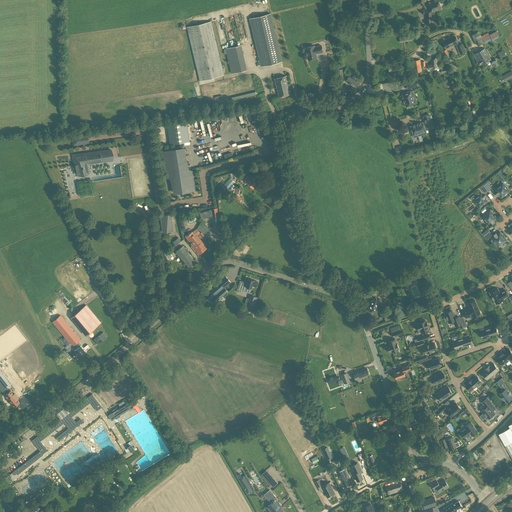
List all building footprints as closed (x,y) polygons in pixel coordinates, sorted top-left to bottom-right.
[(430,11),(426,11),(427,24),(432,24),(431,13),(441,9),(437,0),(433,0),(434,1),(427,3),(430,11)] [(270,14),(249,19),(260,66),(282,61),(270,14)] [(211,22),(187,27),(200,81),(224,75),(211,22)] [(478,31),(471,35),(477,46),(484,42),(482,39),(478,31)] [(458,43),(454,35),(442,41),(445,48),(455,44),(457,46),(460,54),(465,51),(462,44),(459,45),(458,43)] [(240,45),(225,49),(231,73),(246,70),(240,45)] [(312,45),(305,47),(308,60),(309,60),(311,60),(312,59),(316,58),(316,54),(317,53),(322,52),(321,45),(313,47),(312,45)] [(484,48),(474,54),(477,59),(476,60),(479,65),(490,59),(484,48)] [(429,65),(427,65),(428,69),(429,69),(429,70),(441,68),(440,65),(439,65),(438,57),(428,58),(429,65)] [(420,59),(412,61),(413,73),(421,71),(420,59)] [(511,71),(500,78),(502,83),(511,77),(511,71)] [(349,76),(346,81),(349,82),(348,82),(352,85),(353,84),(356,86),(359,81),(356,80),(357,78),(353,75),(352,77),(351,78),(349,76)] [(285,76),(274,78),(279,97),(290,94),(285,76)] [(415,80),(405,83),(407,89),(417,86),(415,80)] [(256,91),(232,97),(233,99),(256,94),(256,91)] [(410,91),(402,94),(404,98),(402,99),(403,102),(405,102),(406,107),(414,104),(413,100),(415,99),(413,91),(410,92),(410,91)] [(410,126),(411,127),(409,128),(411,132),(412,131),(414,137),(426,133),(425,130),(427,129),(426,126),(432,124),(429,115),(423,116),(426,124),(423,125),(423,122),(418,124),(418,123),(415,124),(415,125),(410,126)] [(180,123),(170,125),(172,143),(183,142),(180,123)] [(88,135),(79,136),(73,137),(74,145),(89,143),(88,135)] [(185,147),(163,151),(166,177),(171,179),(174,194),(196,190),(194,171),(189,169),(185,147)] [(112,158),(111,150),(74,155),(77,175),(88,173),(87,162),(112,158)] [(247,182),(246,182),(253,188),(257,184),(259,182),(259,181),(258,181),(260,179),(255,174),(253,176),(252,175),(250,178),(247,182)] [(231,178),(223,186),(226,190),(230,186),(231,187),(233,185),(232,184),(234,181),(231,178)] [(498,192),(496,194),(498,196),(500,194),(502,197),(509,191),(503,184),(496,190),(498,192)] [(232,188),(231,192),(235,193),(235,194),(233,196),(238,201),(240,199),(237,196),(238,195),(239,190),(232,188)] [(481,194),(474,200),(480,207),(487,201),(485,198),(487,197),(485,195),(483,196),(481,194)] [(490,211),(483,217),(489,224),(491,222),(493,224),(495,222),(493,220),(496,218),(490,211)] [(174,231),(171,215),(160,216),(163,232),(174,231)] [(200,223),(197,229),(206,234),(209,228),(200,223)] [(187,235),(185,237),(192,245),(190,246),(195,252),(196,251),(199,254),(205,249),(207,248),(197,235),(199,233),(202,237),(204,235),(201,232),(200,233),(196,229),(192,232),(190,233),(189,232),(186,234),(187,235)] [(495,237),(493,239),(499,246),(506,240),(500,233),(498,235),(496,233),(494,234),(495,237)] [(183,246),(176,251),(188,267),(195,262),(183,246)] [(169,251),(165,254),(168,259),(173,256),(169,251)] [(226,277),(204,296),(209,301),(211,299),(214,303),(228,291),(224,287),(230,282),(226,277)] [(239,284),(237,289),(250,293),(252,286),(256,287),(258,282),(253,281),(253,280),(251,279),(251,280),(248,279),(245,286),(239,284)] [(366,288),(360,290),(362,296),(366,301),(373,299),(370,293),(369,294),(368,293),(366,288)] [(492,291),(490,292),(492,296),(491,297),(493,300),(494,300),(496,303),(503,299),(503,298),(508,295),(505,290),(502,292),(500,293),(497,288),(495,290),(495,288),(492,290),(492,291)] [(60,289),(56,292),(66,305),(70,302),(60,289)] [(250,295),(247,306),(254,308),(257,297),(250,295)] [(373,299),(366,301),(370,312),(380,308),(379,305),(382,304),(380,299),(377,301),(376,298),(373,299)] [(467,309),(463,311),(466,318),(472,315),(472,316),(476,315),(476,313),(479,311),(474,300),(473,301),(472,300),(469,302),(468,303),(467,303),(469,308),(467,309)] [(86,305),(72,317),(87,334),(101,323),(86,305)] [(49,318),(55,313),(53,310),(47,316),(49,318)] [(446,316),(444,317),(445,320),(447,320),(448,322),(452,321),(452,322),(453,322),(455,325),(461,323),(463,327),(466,326),(462,317),(459,318),(458,317),(455,318),(452,310),(444,313),(446,316)] [(60,315),(52,322),(72,346),(68,350),(75,358),(78,356),(79,357),(85,351),(77,342),(80,340),(60,315)] [(414,327),(414,328),(415,329),(416,330),(417,330),(418,330),(421,329),(422,333),(429,330),(427,327),(428,327),(426,321),(425,321),(425,320),(418,323),(416,324),(416,325),(415,325),(414,326),(414,327)] [(399,325),(390,328),(392,334),(393,337),(402,333),(399,325)] [(481,330),(481,331),(483,339),(487,337),(488,338),(499,334),(496,326),(484,329),(481,330)] [(33,370),(6,334),(0,338),(0,352),(20,379),(33,370)] [(418,338),(418,339),(414,340),(415,342),(416,342),(416,343),(422,340),(429,338),(428,334),(418,338)] [(453,342),(452,342),(453,346),(454,346),(455,349),(459,348),(463,347),(463,346),(466,345),(466,344),(470,342),(471,344),(471,343),(468,335),(463,337),(463,338),(452,341),(453,342)] [(389,345),(386,346),(389,352),(391,351),(392,351),(393,354),(399,352),(398,349),(396,342),(395,339),(388,342),(389,345)] [(433,343),(421,347),(423,354),(436,350),(433,343)] [(500,356),(497,359),(502,365),(505,362),(506,363),(509,360),(508,360),(511,356),(511,352),(509,349),(503,354),(503,353),(500,356)] [(425,358),(418,361),(419,364),(424,363),(425,366),(428,365),(429,369),(440,366),(439,363),(440,362),(439,359),(438,359),(438,358),(426,362),(425,358)] [(486,370),(482,373),(488,379),(491,377),(492,377),(494,375),(493,374),(499,370),(494,363),(490,366),(489,365),(485,369),(486,370)] [(403,369),(394,373),(396,379),(400,377),(401,380),(405,378),(404,376),(405,376),(403,373),(410,370),(408,364),(402,367),(403,369)] [(365,376),(369,375),(367,368),(353,373),(355,380),(361,377),(361,378),(366,377),(365,376)] [(0,387),(5,394),(9,391),(13,388),(0,371),(0,387)] [(429,374),(422,377),(424,381),(429,378),(430,382),(433,381),(434,384),(436,384),(437,384),(440,383),(440,382),(445,379),(446,378),(444,375),(442,372),(432,377),(431,374),(429,374)] [(346,373),(341,375),(344,384),(350,382),(346,373)] [(36,385),(45,379),(43,375),(39,378),(37,375),(32,379),(36,385)] [(340,379),(339,375),(327,380),(328,384),(340,379)] [(469,383),(465,385),(470,391),(476,386),(477,387),(482,383),(477,376),(472,380),(471,380),(468,382),(469,383)] [(502,378),(497,382),(498,383),(498,384),(504,391),(500,394),(503,397),(502,398),(504,400),(505,399),(507,402),(511,397),(511,396),(510,395),(511,394),(509,392),(506,389),(505,389),(502,385),(505,382),(502,378)] [(447,386),(435,394),(440,401),(452,393),(447,386)] [(9,391),(5,394),(9,398),(7,399),(11,404),(12,404),(14,407),(19,403),(13,395),(12,395),(9,391)] [(68,412),(69,413),(72,417),(90,402),(97,411),(102,407),(92,394),(68,412)] [(487,398),(482,402),(485,405),(483,407),(485,409),(482,410),(489,418),(495,413),(491,409),(494,406),(489,401),(491,399),(489,396),(487,398)] [(113,412),(108,415),(111,420),(137,404),(134,399),(117,409),(116,408),(112,410),(113,412)] [(69,413),(61,419),(64,423),(68,428),(76,422),(72,417),(90,402),(97,411),(102,407),(97,411),(90,402),(72,417),(69,413)] [(460,409),(455,402),(450,407),(448,405),(445,407),(443,405),(442,406),(442,405),(436,410),(436,411),(435,411),(438,415),(439,414),(443,412),(445,415),(448,413),(451,417),(460,409)] [(463,417),(468,413),(465,409),(460,413),(463,417)] [(382,412),(371,416),(374,422),(378,420),(379,423),(380,423),(380,424),(383,423),(383,422),(387,421),(385,415),(383,415),(382,412)] [(426,414),(417,418),(419,423),(428,420),(426,414)] [(60,418),(32,440),(42,453),(47,449),(40,441),(64,423),(61,419),(61,418),(60,418)] [(68,428),(56,438),(58,441),(65,435),(66,436),(69,434),(68,433),(83,421),(81,418),(76,422),(68,428)] [(465,428),(460,431),(465,437),(470,434),(471,436),(477,431),(471,422),(465,427),(465,428)] [(510,427),(499,434),(505,445),(511,441),(511,423),(509,425),(510,427)] [(425,425),(415,429),(416,432),(418,437),(421,436),(421,437),(424,436),(424,435),(425,435),(424,434),(428,433),(425,425)] [(439,430),(435,434),(438,441),(443,435),(447,431),(443,427),(440,430),(439,430)] [(386,430),(380,432),(382,438),(384,437),(385,440),(384,441),(386,446),(388,446),(389,449),(388,449),(390,455),(391,456),(394,456),(394,454),(398,453),(396,447),(395,447),(394,444),(392,438),(389,439),(388,436),(386,430)] [(452,437),(445,440),(441,442),(443,448),(447,447),(449,450),(456,447),(452,437)] [(332,457),(327,447),(322,449),(327,459),(332,457)] [(12,472),(15,475),(22,469),(22,470),(43,455),(40,451),(20,467),(19,466),(12,472)] [(318,451),(308,456),(313,467),(324,461),(318,451)] [(372,454),(367,456),(368,459),(367,459),(369,466),(370,465),(370,466),(376,464),(372,454)] [(362,479),(363,478),(360,471),(361,470),(358,463),(351,466),(354,473),(353,474),(356,481),(357,481),(358,481),(359,482),(362,480),(362,479)] [(341,470),(338,471),(341,477),(342,480),(343,480),(346,486),(352,483),(349,476),(348,474),(348,473),(345,468),(341,470)] [(243,476),(239,479),(247,494),(252,491),(243,476)] [(398,477),(384,482),(388,494),(390,494),(390,495),(393,494),(393,493),(402,490),(398,477)] [(436,480),(430,484),(434,489),(437,488),(439,492),(448,486),(444,479),(438,483),(436,480)] [(329,483),(321,487),(327,497),(334,493),(329,483)] [(413,483),(405,485),(407,494),(415,492),(413,483)] [(269,490),(264,495),(271,503),(267,507),(270,510),(269,511),(282,511),(283,511),(274,500),(277,498),(269,490)] [(434,497),(422,501),(425,509),(436,505),(434,497)] [(452,503),(443,509),(444,511),(454,511),(457,511),(456,510),(462,506),(459,501),(453,504),(452,503)]
